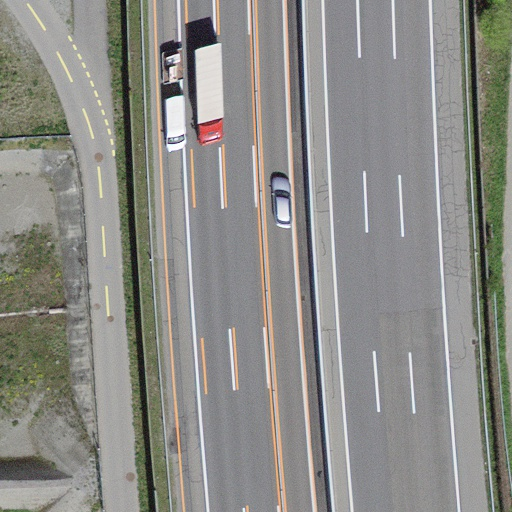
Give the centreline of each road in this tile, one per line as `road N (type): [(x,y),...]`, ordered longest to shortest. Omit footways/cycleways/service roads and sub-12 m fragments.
road 1 (motorway): [(406,511),(376,0)]
road 2 (motorway): [(233,0),(262,511)]
road 3 (track): [(88,123),(90,0)]
